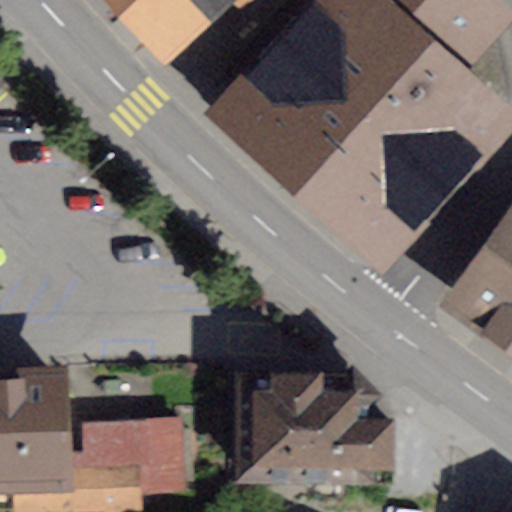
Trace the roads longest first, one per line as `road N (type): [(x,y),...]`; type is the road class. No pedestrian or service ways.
road 1 (secondary): [(382,321),(212,177),(39,0)]
road 2 (residential): [(382,321),(511,171)]
road 3 (secondary): [(511,417),(382,321)]
